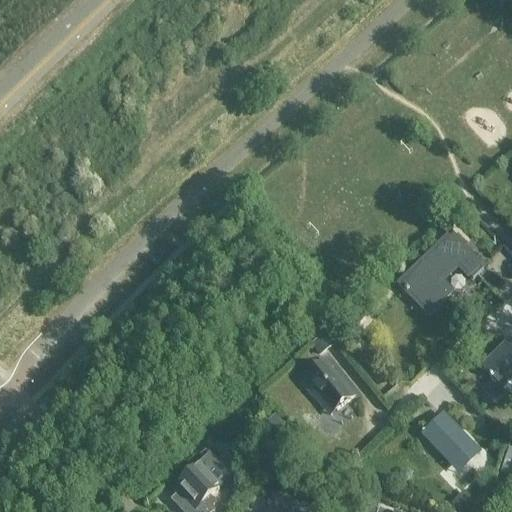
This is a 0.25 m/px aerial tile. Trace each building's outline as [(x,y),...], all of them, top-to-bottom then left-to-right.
[(462,250),(451,239),(401,288),(405,291),(404,292),(407,296),(408,295),(417,304),(425,296),(437,308),(450,295),(440,285),(458,267),(473,282),(483,272),(467,256),(467,257),(461,251),(462,250)] [(355,309),(338,322),(346,331),(362,319),(355,309)] [(493,399),(511,382),(511,343),(511,344),(484,369),(495,381),(485,391),(493,399)] [(330,372),(331,371),(326,364),(303,382),(303,383),(302,384),(312,396),(313,395),(331,417),(354,399),(336,377),(335,378),(330,372)] [(482,394),(471,383),(462,391),(473,402),(482,394)] [(267,425),(277,436),(286,428),(276,417),(267,425)] [(444,418),(423,437),(450,465),(470,446),(444,418)] [(279,462),(298,444),(287,432),(268,450),(279,462)] [(181,511),(211,511),(210,510),(215,506),(209,500),(229,481),(216,467),(221,461),(212,451),(203,459),(207,464),(178,491),(182,496),(173,504),(181,511)] [(511,451),(509,451),(501,475),(511,479),(511,451)] [(488,454),(481,461),(487,467),(494,460),(488,454)] [(474,511),(478,509),(464,494),(451,506),(457,511),(474,511)]
